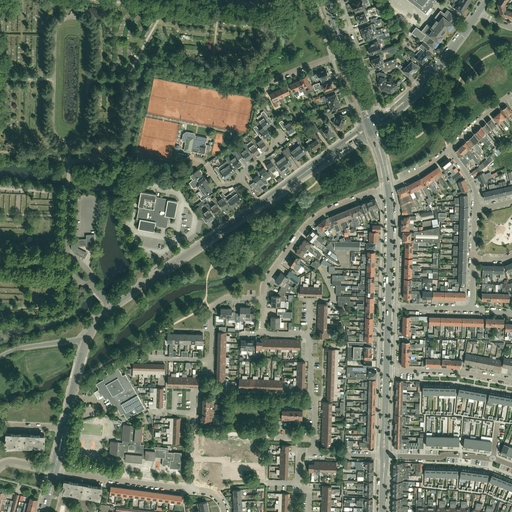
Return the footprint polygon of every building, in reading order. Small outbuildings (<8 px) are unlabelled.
[(367,2),(366,0),(360,0),(361,0),(356,2),(355,0),(352,1),(353,3),(352,3),(353,5),(352,6),(353,9),(354,9),(356,13),(367,10),(364,3),(367,2)] [(407,0),(425,14),(430,7),(431,8),(434,5),(433,4),(436,1),(434,0),(407,0)] [(464,10),(466,8),(455,1),(454,2),(453,2),(451,6),(462,13),(462,12),(463,12),(464,11),(464,10)] [(504,16),(507,10),(506,10),(504,5),(503,5),(500,3),(500,4),(498,3),(497,3),(498,7),(498,8),(498,10),(499,10),(500,14),(504,16)] [(440,10),(439,11),(433,18),(436,20),(431,27),(427,24),(421,31),(416,27),(411,33),(421,40),(422,39),(423,40),(433,48),(437,42),(442,36),(441,35),(446,29),(447,30),(452,24),(452,23),(456,18),(447,10),(444,13),(440,10)] [(359,23),(368,20),(365,14),(362,15),(362,13),(360,14),(359,14),(359,16),(357,17),(359,23)] [(361,31),(362,35),(371,32),(376,30),(375,27),(374,23),(370,25),(367,26),(368,26),(361,29),(361,30),(361,31)] [(376,30),(371,32),(362,35),(364,39),(365,41),(372,38),(372,40),(375,39),(375,40),(377,40),(380,39),(386,37),(385,34),(384,33),(382,33),(380,28),(376,30)] [(377,40),(375,40),(373,41),(374,43),(372,44),(371,44),(371,45),(370,45),(370,46),(371,47),(368,47),(369,50),(368,51),(368,52),(368,53),(369,53),(370,53),(370,54),(376,52),(376,53),(380,51),(380,50),(381,50),(378,43),(381,42),(380,39),(377,40)] [(419,51),(427,59),(429,57),(429,56),(431,54),(428,51),(429,50),(427,49),(429,48),(427,46),(422,42),(418,46),(421,49),(419,51)] [(414,57),(416,59),(419,61),(422,63),(424,61),(425,61),(427,59),(419,51),(415,55),(412,51),(409,54),(413,58),(414,57)] [(382,59),(383,59),(382,57),(384,56),(383,54),(379,55),(380,57),(377,58),(377,56),(374,58),(374,59),(372,60),(373,62),(372,63),(373,66),(374,66),(379,65),(379,66),(380,65),(381,67),(381,68),(389,65),(394,63),(395,61),(395,59),(384,63),(382,63),(381,60),(382,59)] [(410,63),(407,65),(414,72),(417,70),(416,69),(418,67),(413,62),(408,56),(406,59),(410,63)] [(411,75),(414,72),(407,65),(404,68),(400,64),(398,66),(403,72),(403,71),(409,77),(410,75),(411,75)] [(328,80),(327,77),(329,76),(328,75),(330,75),(329,72),(327,73),(326,70),(323,71),(323,70),(313,73),(313,75),(318,74),(320,79),(321,82),(328,80)] [(386,90),(389,81),(385,80),(386,78),(384,78),(385,73),(379,72),(376,73),(378,78),(377,78),(381,89),(386,90)] [(301,78),(300,78),(301,80),(304,87),(307,86),(309,90),(306,91),(307,93),(310,92),(311,92),(315,91),(313,85),(312,86),(310,82),(309,82),(306,76),(303,77),(302,77),(301,77),(301,78)] [(386,90),(391,92),(399,85),(398,84),(406,78),(404,76),(398,81),(398,82),(397,83),(393,82),(393,83),(389,81),(386,90)] [(295,82),(300,93),(303,92),(304,95),(307,93),(306,91),(301,80),(295,82)] [(300,93),(295,82),(289,84),(294,95),(297,94),(298,96),(301,95),(300,93)] [(332,82),(320,86),(319,83),(313,85),(314,89),(318,88),(319,90),(323,89),(324,91),(329,89),(330,90),(332,89),(332,88),(333,88),(332,85),(333,85),(332,82)] [(287,86),(281,89),(285,96),(287,100),(289,99),(287,95),(290,93),(287,86)] [(276,91),(279,98),(281,102),(283,101),(282,97),(285,96),(281,89),(276,91)] [(275,107),(278,105),(276,100),(279,98),(276,91),(275,91),(274,91),(273,92),(273,93),(270,94),(273,100),(272,101),(275,107)] [(329,104),(338,101),(336,94),(333,95),(329,97),(329,96),(326,97),(325,96),(322,98),(323,101),(326,100),(326,101),(328,100),(329,104)] [(326,110),(327,113),(325,114),(326,117),(328,116),(327,115),(331,114),(330,111),(333,110),(333,109),(338,108),(340,107),(338,101),(329,104),(330,107),(329,108),(329,109),(326,110)] [(502,110),(508,118),(510,120),(511,118),(511,116),(509,113),(511,111),(510,109),(509,109),(507,106),(506,107),(506,106),(502,108),(503,109),(502,110)] [(258,120),(263,126),(265,129),(270,125),(266,120),(268,118),(263,111),(260,113),(262,117),(258,120)] [(500,111),(496,114),(507,128),(510,125),(509,124),(508,122),(507,123),(507,122),(504,118),(505,117),(500,111)] [(508,128),(507,128),(496,114),(493,117),(498,124),(500,122),(503,126),(502,127),(503,129),(504,128),(506,130),(508,128)] [(346,123),(346,122),(346,121),(345,120),(344,120),(345,119),(343,119),(344,116),(339,115),(338,119),(334,117),(333,123),(337,124),(336,127),(341,128),(343,125),(344,125),(345,125),(345,124),(346,123)] [(488,121),(487,122),(486,123),(492,130),(498,138),(500,136),(494,128),(496,126),(491,119),(490,119),(488,120),(488,121)] [(286,128),(290,133),(291,133),(292,134),(295,132),(294,131),(295,130),(289,121),(285,124),(282,121),(279,123),(284,130),(286,128)] [(329,139),(334,135),(330,130),(331,130),(328,126),(330,125),(327,121),(325,123),(326,124),(325,125),(326,126),(324,127),(326,129),(323,131),(329,139)] [(493,133),(490,130),(490,129),(486,123),(482,127),(493,142),(495,145),(497,144),(495,141),(490,134),(493,133)] [(269,135),(265,129),(263,126),(259,129),(256,126),(253,128),(258,135),(261,133),(265,138),(266,138),(267,138),(268,137),(269,136),(268,135),(269,135)] [(479,129),(477,131),(489,146),(491,143),(487,137),(487,135),(486,134),(481,128),(480,127),(479,129)] [(489,146),(477,131),(476,132),(474,133),(474,134),(479,140),(481,143),(483,142),(487,147),(489,146)] [(308,146),(310,145),(313,150),(321,145),(319,142),(320,141),(314,133),(311,135),(315,140),(313,142),(311,139),(309,139),(305,142),(308,146)] [(471,137),(470,138),(476,145),(481,152),(483,151),(478,145),(479,143),(478,141),(473,135),(473,134),(471,136),(471,137)] [(194,139),(194,138),(193,137),(189,136),(188,137),(186,143),(185,144),(184,150),(185,151),(190,152),(191,151),(205,154),(205,150),(209,151),(210,146),(205,145),(207,137),(197,135),(196,136),(196,139),(194,139)] [(296,138),(297,141),(299,144),(295,148),(301,156),(306,152),(302,147),(304,145),(300,139),(298,136),(296,138)] [(253,138),(251,140),(253,144),(255,147),(258,145),(262,151),(267,147),(261,139),(257,142),(253,138)] [(480,155),(482,154),(482,153),(481,152),(476,145),(470,138),(468,139),(467,139),(466,140),(467,141),(466,141),(471,147),(473,146),(480,155)] [(464,144),(462,145),(472,158),(477,165),(480,163),(477,160),(478,159),(471,151),(469,150),(468,150),(470,148),(466,142),(465,142),(463,143),(464,144)] [(243,145),(245,148),(248,152),(250,150),(254,156),(259,152),(255,147),(253,144),(249,147),(245,143),(243,145)] [(459,148),(465,156),(467,155),(470,160),(472,158),(462,145),(461,146),(460,146),(458,148),(459,148)] [(301,156),(295,148),(291,150),(288,147),(285,149),(290,156),(292,154),(296,160),(301,156)] [(238,148),(235,150),(240,157),(242,155),(246,160),(251,157),(248,152),(245,148),(241,151),(238,148)] [(465,156),(459,148),(457,150),(456,150),(455,151),(455,152),(460,158),(462,156),(463,158),(463,159),(467,163),(469,162),(465,157),(465,156)] [(290,156),(285,149),(282,151),(284,155),(280,158),(286,167),(291,163),(287,158),(290,156)] [(238,159),(240,157),(235,150),(232,152),(233,154),(228,157),(234,165),(236,168),(237,167),(238,168),(241,166),(240,165),(241,164),(238,159)] [(211,164),(218,158),(220,158),(218,155),(209,161),(211,164)] [(227,161),(222,164),(225,168),(230,175),(235,171),(232,166),(234,165),(228,157),(225,159),(227,161)] [(286,167),(280,158),(276,161),(273,158),(270,160),(271,162),(275,167),(277,165),(281,170),(286,167)] [(448,159),(443,162),(449,169),(452,173),(448,176),(448,175),(446,177),(448,180),(452,177),(451,177),(456,173),(450,166),(454,164),(452,162),(451,163),(448,159)] [(273,173),(277,170),(275,167),(271,162),(270,163),(269,161),(266,164),(267,165),(266,166),(270,171),(267,173),(270,176),(272,179),(275,177),(273,173)] [(448,170),(449,169),(443,162),(443,163),(442,162),(440,164),(440,165),(445,172),(446,171),(446,172),(448,170)] [(222,164),(224,167),(220,170),(217,166),(214,168),(219,175),(222,173),(225,179),(230,175),(225,168),(222,164)] [(434,169),(446,187),(448,186),(441,176),(443,174),(438,167),(437,167),(437,166),(435,168),(436,168),(434,169)] [(260,178),(264,184),(265,185),(268,183),(266,179),(270,176),(267,173),(264,168),(259,171),(263,177),(260,178)] [(435,180),(437,178),(443,187),(444,185),(446,187),(434,169),(433,170),(432,170),(430,171),(431,172),(430,172),(435,180)] [(202,175),(201,174),(202,173),(200,170),(199,171),(198,170),(190,176),(193,180),(189,183),(191,186),(198,181),(196,179),(202,175)] [(458,171),(456,173),(451,177),(452,177),(448,180),(451,183),(455,180),(455,181),(462,176),(458,171)] [(425,175),(436,192),(438,193),(439,192),(435,186),(436,185),(436,184),(434,180),(435,180),(430,172),(429,173),(428,172),(426,174),(427,174),(425,175)] [(491,174),(480,180),(481,184),(488,181),(487,179),(492,177),(491,174)] [(264,184),(260,178),(258,175),(253,179),(257,184),(254,186),(259,193),(262,190),(260,187),(264,184)] [(426,185),(428,184),(434,193),(436,192),(425,175),(424,176),(423,176),(422,177),(421,178),(426,185)] [(432,201),(435,200),(432,196),(431,196),(425,185),(425,186),(421,178),(419,179),(418,179),(416,180),(417,180),(415,181),(420,189),(422,187),(428,198),(430,197),(432,201)] [(198,181),(191,186),(193,189),(197,187),(200,191),(208,185),(205,180),(200,184),(198,181)] [(411,183),(420,201),(420,202),(423,201),(417,190),(420,189),(415,181),(414,181),(412,182),(413,182),(411,183)] [(510,193),(509,186),(507,187),(505,181),(502,182),(505,194),(510,193)] [(411,193),(413,192),(418,202),(420,201),(411,183),(409,184),(407,185),(411,193)] [(466,184),(459,187),(460,188),(459,189),(455,190),(459,195),(468,193),(467,190),(468,189),(466,184)] [(499,196),(498,189),(495,189),(494,184),(491,184),(494,197),(499,196)] [(212,190),(208,185),(200,191),(198,193),(201,197),(200,198),(201,201),(208,196),(206,194),(212,190)] [(411,207),(412,207),(416,205),(410,193),(409,193),(406,186),(405,186),(404,186),(403,186),(403,187),(401,188),(406,200),(412,213),(411,210),(412,209),(411,207)] [(481,187),(484,199),(489,198),(488,191),(485,192),(484,186),(481,187)] [(232,195),(238,204),(243,200),(239,195),(241,193),(236,187),(234,189),(236,192),(232,195)] [(401,188),(397,190),(400,197),(399,198),(401,207),(402,209),(402,210),(403,210),(407,210),(407,214),(412,213),(406,200),(401,188)] [(142,207),(140,219),(138,229),(154,232),(155,225),(161,226),(162,225),(162,224),(164,223),(165,223),(166,223),(167,216),(175,218),(178,202),(156,198),(156,195),(141,192),(138,207),(142,207)] [(220,194),(222,197),(227,204),(229,202),(233,207),(238,204),(232,195),(228,198),(224,196),(222,193),(220,194)] [(211,199),(215,203),(216,206),(219,204),(223,209),(224,208),(225,210),(228,207),(227,206),(228,206),(227,204),(222,197),(217,200),(214,197),(211,199)] [(376,217),(378,216),(376,212),(378,211),(376,207),(378,206),(375,198),(369,201),(376,217)] [(373,218),(376,217),(369,201),(367,201),(365,202),(368,210),(370,209),(373,218)] [(204,205),(207,210),(209,212),(212,210),(216,215),(221,212),(216,206),(215,203),(211,206),(207,203),(204,205)] [(359,205),(367,223),(369,222),(365,212),(367,211),(364,203),(363,203),(362,203),(361,203),(361,204),(359,205)] [(358,215),(360,214),(364,225),(368,224),(367,223),(359,205),(358,205),(355,206),(355,207),(358,215)] [(199,207),(196,209),(202,218),(205,216),(208,222),(210,221),(211,221),(213,220),(213,219),(213,218),(209,212),(207,210),(203,212),(199,207)] [(355,216),(358,215),(355,207),(353,207),(351,207),(352,208),(350,209),(357,227),(359,226),(356,218),(355,216)] [(350,209),(345,211),(348,219),(350,218),(354,225),(352,226),(353,227),(354,227),(357,226),(357,227),(350,209)] [(345,211),(340,213),(346,227),(347,230),(348,232),(350,231),(347,222),(346,220),(348,219),(345,211)] [(340,213),(335,215),(338,223),(341,222),(342,224),(343,228),(346,227),(340,213)] [(340,230),(338,223),(335,215),(334,215),(334,214),(333,214),(332,215),(332,216),(330,217),(331,220),(334,225),(334,227),(336,232),(340,230)] [(401,221),(401,223),(410,223),(414,223),(414,219),(416,219),(416,215),(410,216),(403,217),(403,220),(402,220),(401,221)] [(324,219),(321,221),(326,228),(329,226),(330,227),(334,225),(331,220),(330,220),(329,218),(327,220),(326,219),(325,220),(324,219)] [(326,228),(321,221),(318,223),(319,224),(318,225),(318,226),(315,228),(318,229),(317,230),(323,236),(325,234),(322,231),(326,228)] [(372,227),(372,230),(380,231),(380,229),(380,226),(380,225),(377,225),(377,222),(368,224),(364,225),(363,225),(363,227),(372,227)] [(425,230),(423,230),(418,231),(417,231),(414,231),(411,231),(403,231),(403,241),(411,241),(414,241),(437,242),(439,242),(440,239),(439,239),(439,235),(440,235),(439,227),(435,228),(425,230)] [(312,229),(312,230),(309,233),(321,244),(324,241),(319,235),(312,229)] [(306,237),(312,242),(320,248),(323,245),(321,244),(309,233),(306,237)] [(75,250),(77,248),(77,247),(77,246),(78,246),(78,245),(87,245),(87,246),(95,246),(94,234),(86,235),(86,239),(79,239),(79,238),(78,238),(79,242),(78,242),(77,242),(77,243),(76,243),(75,244),(75,245),(74,245),(74,246),(74,247),(74,248),(74,249),(75,249),(75,250)] [(312,248),(314,246),(304,239),(301,243),(316,254),(320,257),(322,255),(312,248)] [(330,241),(329,243),(331,244),(334,250),(336,255),(337,257),(341,266),(341,267),(349,267),(350,250),(361,251),(360,242),(350,242),(346,242),(345,242),(344,242),(335,241),(330,241)] [(298,247),(305,252),(307,250),(319,258),(320,257),(316,254),(301,243),(298,247)] [(331,244),(329,243),(326,247),(332,253),(334,250),(331,244)] [(305,252),(298,247),(295,252),(302,257),(305,252)] [(84,257),(86,253),(78,249),(76,253),(84,257)] [(290,259),(300,265),(301,266),(303,268),(305,265),(300,262),(301,260),(293,255),(290,259)] [(300,265),(290,259),(287,263),(293,267),(293,268),(296,270),(298,267),(300,268),(301,266),(300,265)] [(311,265),(315,268),(315,269),(317,269),(319,266),(321,265),(321,264),(316,260),(314,263),(313,262),(311,265)] [(281,273),(278,277),(288,284),(291,279),(292,280),(298,284),(298,277),(295,275),(290,271),(288,274),(289,274),(287,277),(281,273)] [(282,286),(281,288),(285,290),(289,284),(288,284),(278,277),(275,281),(282,286)] [(427,285),(425,285),(424,291),(422,291),(422,293),(420,293),(419,293),(419,298),(423,298),(423,299),(425,299),(425,298),(427,298),(427,285)] [(283,297),(284,296),(285,293),(279,291),(278,293),(280,294),(279,296),(272,296),(271,301),(285,301),(285,298),(283,297)] [(245,319),(245,307),(240,307),(240,313),(236,313),(235,322),(240,322),(240,319),(245,319)] [(245,321),(255,321),(255,314),(250,313),(250,307),(245,307),(245,319),(245,321)] [(232,309),(226,308),(226,317),(229,317),(229,320),(235,320),(235,317),(232,316),(232,309)] [(348,344),(348,352),(348,360),(350,360),(357,360),(357,358),(372,359),(372,342),(359,342),(347,342),(348,344)] [(376,379),(376,371),(353,370),(353,367),(347,367),(347,373),(347,378),(376,379)] [(106,371),(107,374),(102,377),(104,380),(96,384),(99,389),(98,390),(101,395),(102,394),(105,400),(108,398),(112,406),(115,405),(121,415),(123,414),(126,419),(145,408),(137,395),(125,374),(122,376),(118,368),(113,371),(111,368),(106,371)] [(123,425),(123,427),(122,440),(123,440),(123,443),(118,442),(111,441),(109,457),(117,458),(117,457),(122,458),(123,457),(125,457),(125,461),(142,462),(142,458),(145,459),(154,460),(155,457),(163,457),(162,465),(165,466),(165,464),(170,465),(170,468),(180,469),(181,453),(174,452),(174,453),(168,452),(168,448),(152,446),(152,448),(143,448),(143,445),(140,444),(140,442),(141,442),(143,426),(135,426),(131,426),(131,425),(123,425)] [(11,435),(6,435),(6,444),(11,445),(11,446),(20,446),(20,445),(25,445),(25,436),(20,436),(20,434),(11,434),(11,435)] [(30,436),(25,436),(25,445),(30,445),(30,447),(39,447),(39,446),(45,446),(45,437),(40,436),(40,435),(30,435),(30,436)] [(504,444),(500,453),(505,455),(509,446),(504,444)] [(363,470),(373,470),(374,462),(365,462),(355,462),(355,466),(355,469),(359,469),(363,470)] [(394,463),(393,470),(403,471),(411,471),(411,468),(408,467),(408,468),(405,468),(406,463),(402,463),(394,463)] [(493,472),(489,481),(494,483),(498,474),(493,472)] [(498,474),(494,483),(499,485),(503,476),(498,474)] [(503,476),(499,485),(504,487),(508,478),(503,476)] [(76,494),(81,495),(83,485),(78,484),(78,483),(69,481),(69,483),(64,482),(62,491),(67,492),(67,493),(76,495),(76,494)] [(88,486),(83,485),(81,495),(87,495),(86,497),(95,498),(95,497),(100,498),(102,489),(97,488),(97,486),(88,485),(88,486)] [(472,509),(471,511),(476,511),(477,510),(479,503),(476,502),(475,509),(472,509)] [(27,509),(34,511),(36,505),(29,504),(26,503),(24,509),(27,509)]
